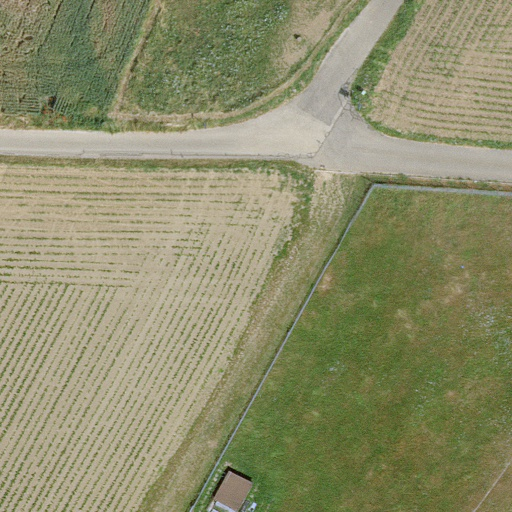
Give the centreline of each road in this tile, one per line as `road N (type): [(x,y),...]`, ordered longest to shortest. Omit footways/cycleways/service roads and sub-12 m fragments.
road 1 (unclassified): [(307,150),(0,143)]
road 2 (residential): [(511,165),(307,150)]
road 3 (unclassified): [(394,0),(307,150)]
